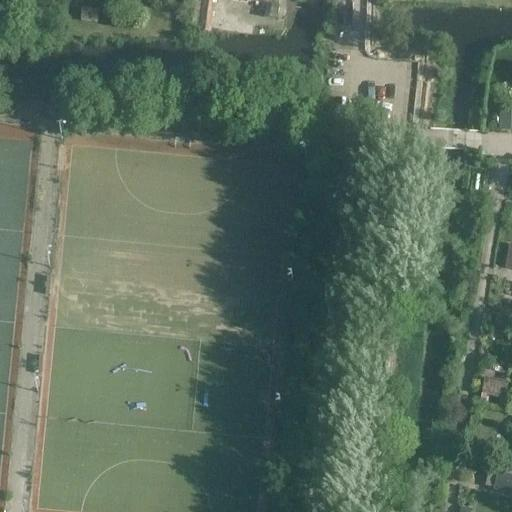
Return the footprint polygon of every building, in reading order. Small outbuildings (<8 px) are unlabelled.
[(292,16),(293,5),(286,4),(284,15),(292,16)] [(277,20),(279,7),(267,6),(265,18),(277,20)] [(511,114),(499,114),(498,133),(511,133),(511,114)] [(506,388),(484,384),(481,401),(503,405),(506,388)] [(511,497),(511,478),(498,475),(494,493),(511,497)]
